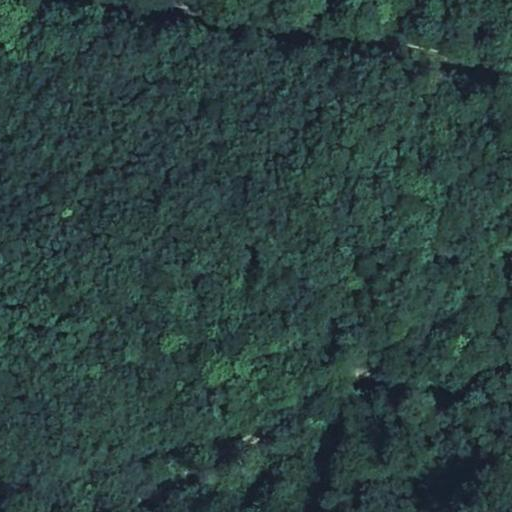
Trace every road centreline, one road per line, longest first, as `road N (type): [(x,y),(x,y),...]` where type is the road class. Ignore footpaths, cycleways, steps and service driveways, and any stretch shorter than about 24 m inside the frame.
road 1 (track): [(26,0),(511,82)]
road 2 (track): [(116,511),(511,283)]
